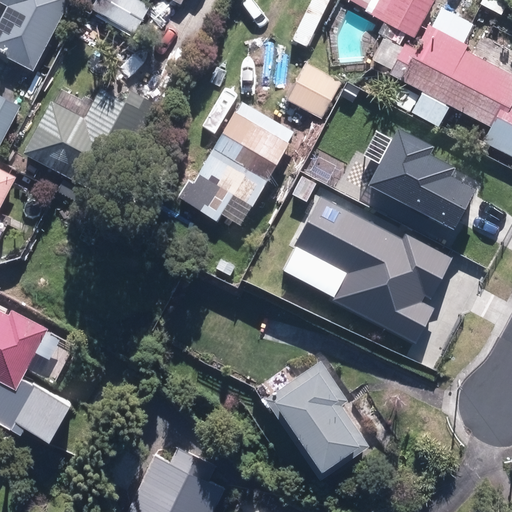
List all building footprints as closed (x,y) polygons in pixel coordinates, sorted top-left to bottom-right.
[(0,52),(34,70),(69,0),(0,0),(0,1),(7,5),(0,18),(0,52)] [(133,0),(95,0),(91,7),(135,33),(149,9),(133,0)] [(433,0),(349,0),(414,36),(434,0),(433,0)] [(404,44),(388,75),(490,127),(482,141),(511,156),(511,76),(463,51),(466,45),(463,44),(473,25),(440,8),(429,28),(426,26),(414,49),(404,44)] [(305,65),(287,100),(321,117),(339,83),(305,65)] [(57,87),(22,153),(108,198),(157,106),(128,91),(123,101),(99,88),(90,105),(57,87)] [(0,143),(20,106),(0,96),(0,143)] [(239,225),(292,134),(241,104),(236,113),(234,112),(193,183),(188,180),(178,197),(216,219),(219,214),(239,225)] [(0,204),(15,178),(0,170),(0,204)] [(458,287),(501,205),(440,173),(428,195),(402,181),(370,241),(458,287)] [(344,226),(297,201),(276,241),(322,266),(344,226)] [(202,327),(193,359),(261,377),(278,367),(287,369),(299,326),(189,296),(182,322),(202,327)] [(0,422),(43,446),(66,402),(20,378),(46,328),(10,309),(8,314),(0,310),(0,422)] [(319,362),(263,399),(318,479),(368,445),(340,404),(346,400),(319,362)] [(211,511),(222,489),(207,482),(214,467),(175,449),(168,464),(151,456),(124,511),(211,511)]
